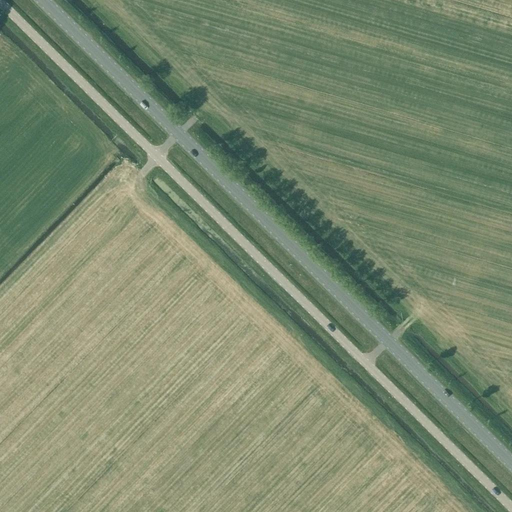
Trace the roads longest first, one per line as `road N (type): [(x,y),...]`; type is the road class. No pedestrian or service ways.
road 1 (unclassified): [(365,362),(155,154)]
road 2 (primary): [(386,341),(178,136)]
road 3 (unclassified): [(155,154),(0,1)]
road 4 (unclassified): [(511,507),(365,362)]
road 5 (primary): [(178,136),(39,0)]
road 6 (primary): [(511,465),(386,341)]
